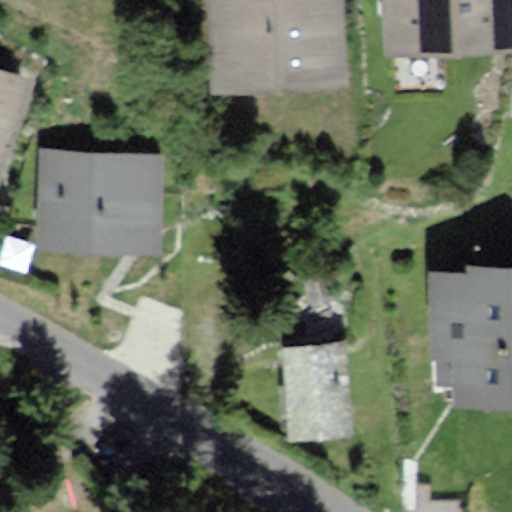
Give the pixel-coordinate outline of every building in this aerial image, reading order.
[(205,0),(208,94),(342,91),(340,0),(205,0)] [(511,0),(381,0),(383,55),(511,52),(511,0)] [(0,173),(33,80),(0,68),(0,173)] [(162,155),(39,150),(35,250),(158,255),(162,155)] [(511,271),(430,273),(431,361),(447,360),(447,404),(511,403),(511,271)] [(345,349),(283,351),(285,441),(347,440),(345,349)]
